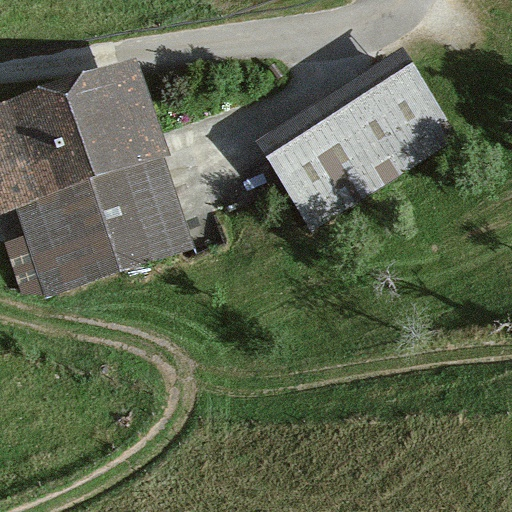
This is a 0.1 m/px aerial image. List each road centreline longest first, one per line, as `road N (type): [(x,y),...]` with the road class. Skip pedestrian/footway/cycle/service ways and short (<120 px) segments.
road 1 (track): [(408,0),(337,24),(0,70)]
road 2 (track): [(0,308),(149,345),(180,366),(184,379),(182,401),(154,443),(122,469),(35,511)]
road 3 (track): [(184,379),(293,381),(511,348)]
